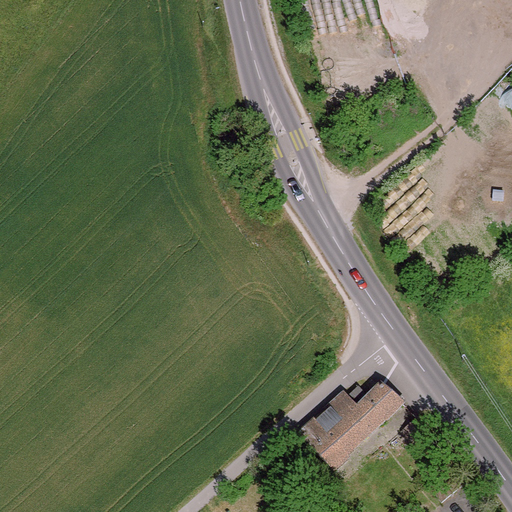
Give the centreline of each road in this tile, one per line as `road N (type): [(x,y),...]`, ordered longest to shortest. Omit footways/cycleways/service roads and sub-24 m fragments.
road 1 (secondary): [(397,334),(306,187),(265,93),(240,0)]
road 2 (unclassified): [(397,334),(189,511)]
road 3 (secondary): [(511,491),(397,334)]
